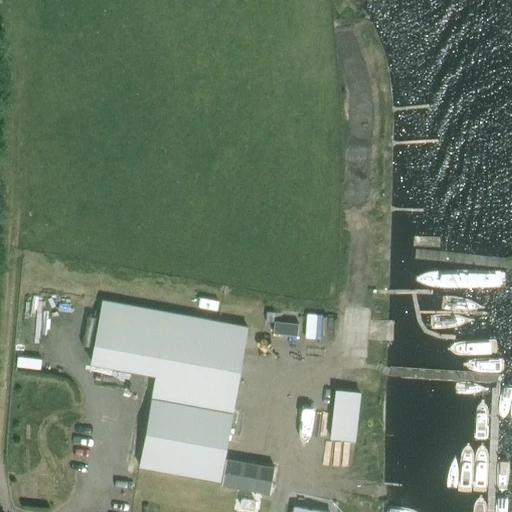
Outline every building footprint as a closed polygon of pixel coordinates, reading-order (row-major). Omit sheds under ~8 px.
[(257,311),(260,291),(242,288),(239,309),(257,311)] [(219,482),(224,452),(247,327),(102,300),(89,364),(155,376),(138,467),(219,482)] [(267,301),(266,318),(290,319),(291,302),(267,301)] [(368,315),(371,335),(383,334),(380,313),(368,315)] [(38,369),(38,352),(11,352),(11,369),(38,369)] [(317,399),(327,398),(326,379),(317,379),(317,399)] [(222,483),(235,485),(236,481),(271,488),(276,462),(227,453),(222,483)] [(252,506),(255,491),(237,487),(234,502),(252,506)]
